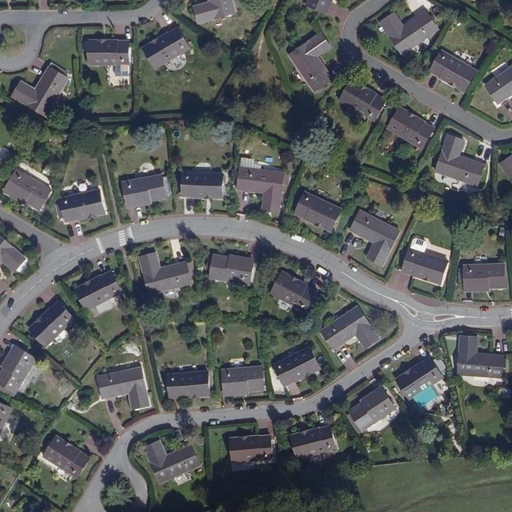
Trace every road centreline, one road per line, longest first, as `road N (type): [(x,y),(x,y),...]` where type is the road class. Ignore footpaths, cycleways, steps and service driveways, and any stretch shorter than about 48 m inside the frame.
road 1 (residential): [(64,263),(123,237),(236,229),(284,243),(421,314)]
road 2 (residential): [(113,467),(118,442),(158,419),(307,409),(407,343),(421,314)]
road 3 (residential): [(383,0),(347,34),(356,57),(501,142),(511,135)]
road 4 (residential): [(158,0),(135,16),(24,20)]
